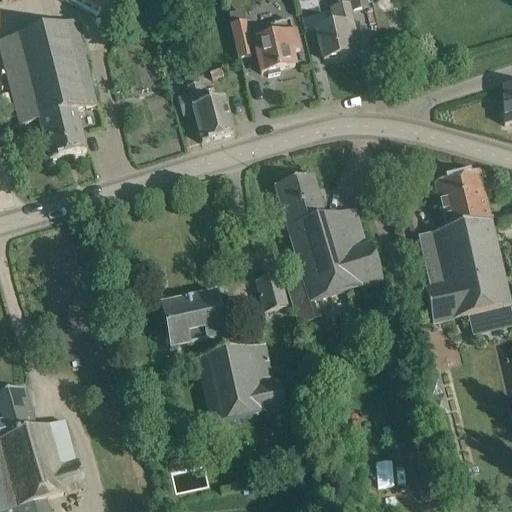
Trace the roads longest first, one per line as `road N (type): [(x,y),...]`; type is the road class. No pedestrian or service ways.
road 1 (tertiary): [(0,224),(317,131),(395,130)]
road 2 (unclassified): [(395,130),(412,106),(511,73)]
road 3 (tertiary): [(511,160),(395,130)]
